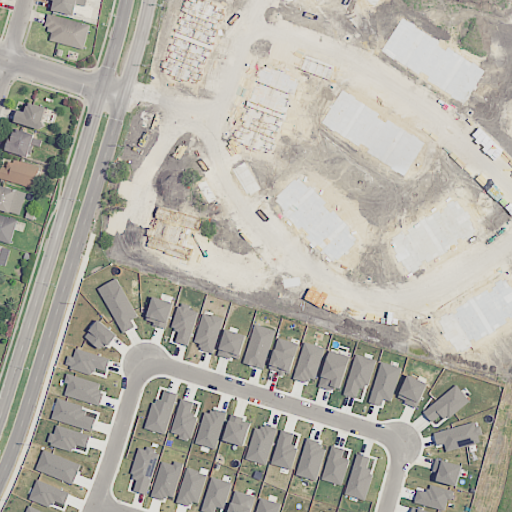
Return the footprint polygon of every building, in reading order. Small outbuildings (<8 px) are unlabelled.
[(56,8),(59,0),(88,0),(88,5),(81,4),(78,14),(56,8)] [(50,12),(93,24),(87,49),(53,39),(55,32),(49,31),(51,27),(47,26),(50,12)] [(19,120),(22,110),(29,113),(32,106),(33,106),(34,103),(50,108),(46,120),(49,126),(44,128),(19,120)] [(9,149),(13,138),(18,139),(21,130),(38,135),(37,138),(44,140),(42,148),(36,145),(32,156),(9,149)] [(0,177),(4,165),(10,167),(11,161),(16,162),(17,160),(43,167),(41,175),(44,175),(40,189),(0,177)] [(0,207),(0,191),(2,185),(21,191),(15,212),(0,207)] [(0,238),(0,214),(20,220),(13,242),(0,238)] [(0,269),(0,243),(8,246),(1,270),(0,269)]
